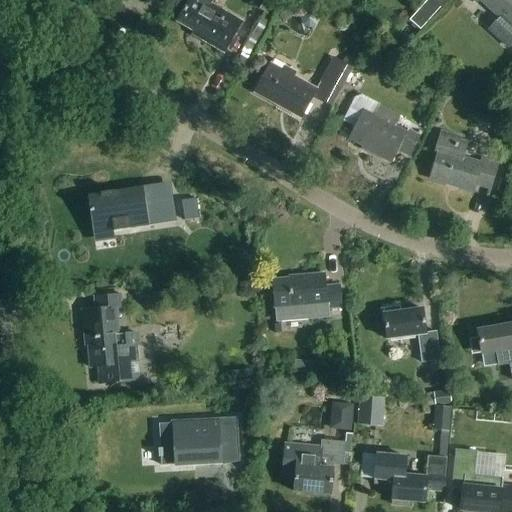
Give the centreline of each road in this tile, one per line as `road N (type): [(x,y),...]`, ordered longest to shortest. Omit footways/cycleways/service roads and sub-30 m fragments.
road 1 (residential): [(511,259),(413,244),(351,218),(110,72),(0,65)]
road 2 (residential): [(27,511),(0,295)]
